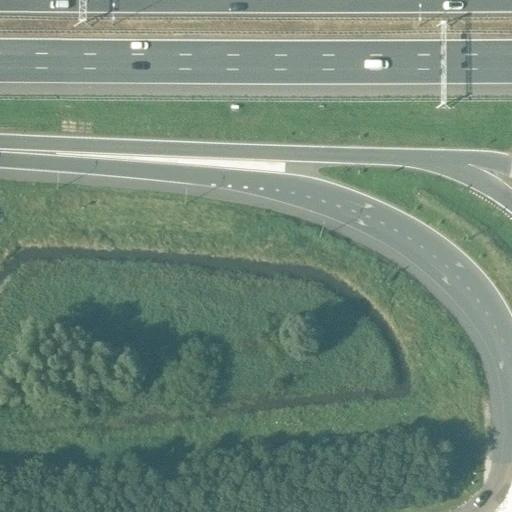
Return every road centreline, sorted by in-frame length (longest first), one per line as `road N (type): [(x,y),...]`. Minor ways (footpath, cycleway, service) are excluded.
road 1 (motorway): [(0,152),(335,192),(396,219),(470,272),(511,338)]
road 2 (motorway): [(0,65),(511,65)]
road 3 (motorway): [(0,142),(437,162)]
